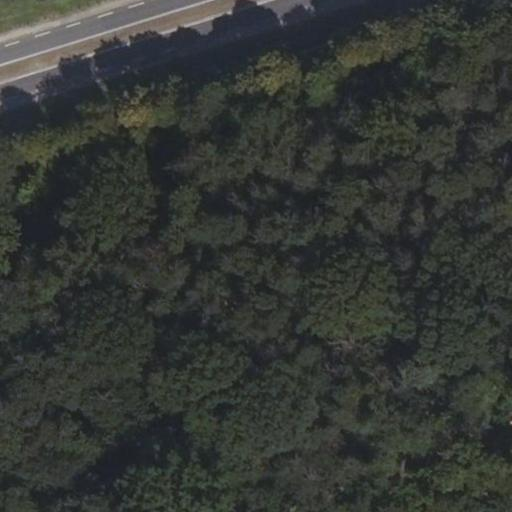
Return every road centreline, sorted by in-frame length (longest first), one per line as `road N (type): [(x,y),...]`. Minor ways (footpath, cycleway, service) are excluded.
road 1 (secondary): [(0,93),(304,0)]
road 2 (secondary): [(182,0),(0,56)]
